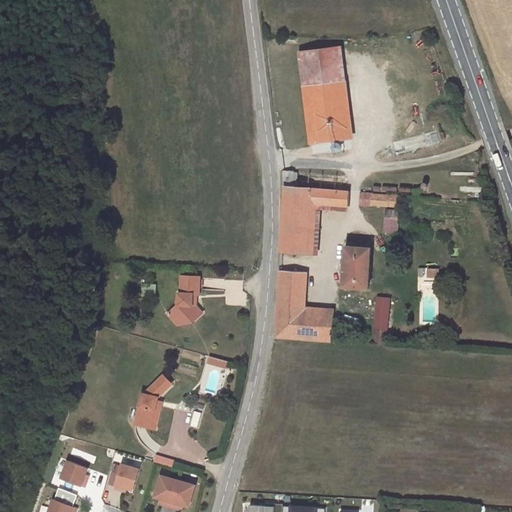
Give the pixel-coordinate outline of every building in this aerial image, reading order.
[(337,47),(299,51),(309,143),(347,138),(337,47)] [(284,220),(282,250),(306,252),(310,200),(348,203),(349,190),(296,187),(297,173),(284,172),(285,181),(284,197),(284,220)] [(371,204),(371,194),(361,193),(360,203),(371,204)] [(389,195),(371,194),(371,204),(389,205),(389,195)] [(400,196),(389,195),(389,205),(399,206),(400,196)] [(398,232),(399,211),(387,210),(385,231),(398,232)] [(370,248),(347,246),(345,285),(367,287),(370,248)] [(438,268),(427,268),(427,277),(438,277),(438,268)] [(282,272),(276,335),(330,339),(333,313),(305,311),(306,275),(282,272)] [(188,312),(194,319),(204,311),(196,303),(197,292),(199,292),(201,275),(181,274),(180,291),(178,291),(178,305),(169,310),(177,320),(188,312)] [(376,300),(373,342),(388,343),(390,302),(387,303),(387,295),(378,294),(377,300),(376,300)] [(190,322),(194,319),(188,312),(177,320),(180,325),(190,322)] [(207,360),(206,362),(214,364),(225,367),(227,361),(216,358),(214,362),(207,360)] [(171,384),(163,375),(143,393),(136,422),(152,426),(157,408),(155,408),(159,396),(171,384)] [(157,408),(152,426),(155,428),(160,409),(157,408)] [(175,459),(155,453),(154,459),(173,464),(175,459)] [(85,473),(87,466),(67,459),(61,476),(85,485),(87,478),(84,476),(85,473)] [(127,486),(133,488),(139,468),(122,463),(115,487),(122,489),(123,485),(127,486)] [(196,483),(161,473),(155,495),(161,497),(165,498),(163,503),(179,507),(180,502),(184,503),(189,505),(196,483)] [(48,511),(74,511),(77,507),(53,498),(48,511)] [(266,505),(251,505),(250,511),(282,511),(283,506),(283,504),(267,503),(266,505)]
